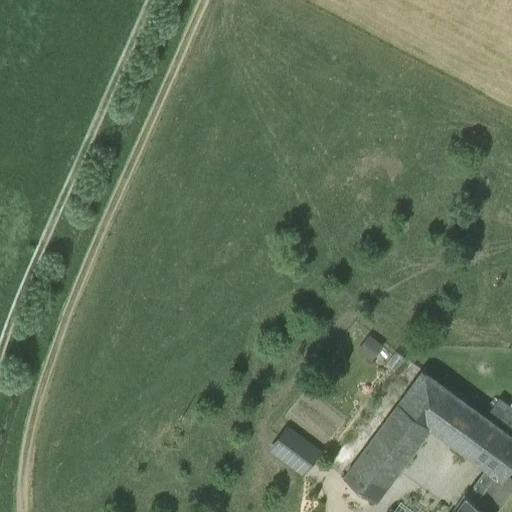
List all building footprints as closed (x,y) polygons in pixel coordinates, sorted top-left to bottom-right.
[(384,346),(369,335),(356,352),(372,363),(384,346)] [(486,471),(502,482),(511,469),(511,438),(485,419),(423,373),(398,406),(431,430),(446,441),(447,441),(486,471)] [(511,438),(511,410),(509,408),(499,400),(485,419),(511,438)] [(377,503),(431,430),(398,406),(345,478),(377,503)] [(272,449),(304,473),(319,452),(287,428),(272,449)] [(511,469),(502,482),(499,486),(508,493),(511,489),(511,486),(511,469)] [(486,471),(467,497),(483,509),(486,504),(499,486),(502,482),(486,471)] [(499,486),(486,504),(496,511),(500,511),(511,496),(511,495),(508,493),(499,486)] [(467,497),(456,511),(486,511),(483,509),(467,497)] [(413,511),(401,503),(394,511),(413,511)]
